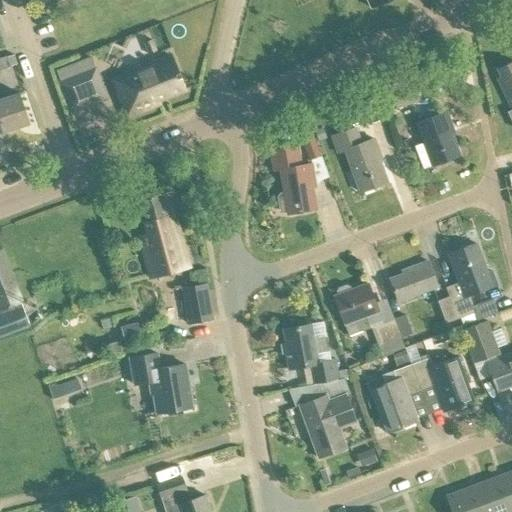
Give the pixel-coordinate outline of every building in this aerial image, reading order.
[(366,0),(370,8),(388,0),(366,0)] [(143,43),(147,55),(157,52),(152,40),(143,43)] [(0,58),(0,70),(10,67),(7,56),(0,58)] [(184,90),(171,56),(152,64),(153,67),(141,71),(140,69),(111,80),(117,94),(120,93),(123,102),(120,103),(126,117),(159,104),(158,101),(184,90)] [(511,62),(498,70),(501,78),(497,80),(511,110),(511,62)] [(95,65),(56,81),(70,114),(109,99),(95,65)] [(407,89),(408,92),(399,95),(403,107),(412,104),(412,105),(440,94),(435,79),(407,89)] [(0,99),(0,113),(6,133),(30,124),(19,93),(0,99)] [(376,100),(362,104),(368,124),(383,120),(376,100)] [(446,113),(417,123),(424,143),(415,147),(423,169),(432,166),(433,166),(460,157),(449,127),(451,126),(446,113)] [(309,161),(321,157),(309,123),(297,128),(298,131),(309,161)] [(313,131),(317,141),(325,138),(321,128),(313,131)] [(379,153),(374,139),(361,144),(356,128),(332,136),(339,154),(345,151),(361,193),(387,183),(376,154),(379,153)] [(313,179),(311,165),(299,167),(295,148),(269,153),(273,173),(280,172),(284,194),(280,195),(278,199),(280,212),(284,214),(288,213),(289,216),(317,211),(311,179),(313,179)] [(152,280),(191,269),(169,193),(137,202),(147,235),(140,237),(152,280)] [(183,228),(193,226),(189,214),(180,216),(183,228)] [(476,314),(473,306),(469,295),(495,286),(490,271),(486,272),(476,244),(448,254),(459,284),(444,290),(447,298),(456,321),(461,319),(463,325),(479,320),(477,313),(476,314)] [(0,337),(28,327),(19,304),(23,303),(2,250),(0,250),(0,337)] [(398,303),(438,288),(428,262),(402,272),(403,275),(390,280),(398,303)] [(213,319),(206,284),(179,289),(186,324),(213,319)] [(401,339),(394,319),(392,320),(385,299),(375,303),(368,284),(352,290),(351,287),(347,285),(339,288),(337,292),(338,295),(334,296),(349,336),(368,329),(372,328),(383,358),(403,350),(399,340),(401,339)] [(456,321),(447,298),(438,302),(446,325),(456,321)] [(403,316),(394,319),(401,339),(411,335),(403,316)] [(465,339),(473,363),(497,355),(485,321),(463,329),(466,338),(465,339)] [(110,355),(121,352),(121,351),(126,349),(124,344),(141,340),(137,324),(120,328),(122,337),(119,343),(107,345),(110,355)] [(315,385),(340,381),(336,360),(318,363),(317,354),(329,352),(326,338),(314,340),(311,325),(284,330),(289,355),(287,355),(289,370),(311,366),(315,385)] [(395,370),(411,364),(406,351),(390,357),(395,370)] [(159,369),(156,354),(130,358),(134,385),(148,383),(150,396),(153,395),(156,414),(192,408),(185,365),(159,369)] [(498,392),(511,387),(511,354),(487,363),(498,392)] [(429,359),(411,366),(421,391),(433,386),(443,413),(473,402),(457,358),(432,367),(429,359)] [(417,422),(416,418),(407,396),(421,391),(411,366),(393,373),(381,377),(384,385),(371,390),(387,434),(417,422)] [(344,380),(340,381),(315,385),(307,387),(312,402),(299,407),(318,459),(346,449),(338,429),(355,423),(345,395),(349,394),(344,380)] [(370,449),(354,455),(359,468),(375,462),(370,449)] [(153,478),(157,489),(164,511),(211,511),(206,497),(190,502),(186,490),(185,490),(181,477),(180,478),(177,470),(153,478)] [(509,511),(511,511),(511,471),(496,478),(509,511)] [(480,511),(509,511),(496,478),(471,487),(480,511)] [(450,511),(480,511),(471,487),(445,497),(450,511)] [(140,511),(135,497),(109,505),(111,511),(140,511)]
